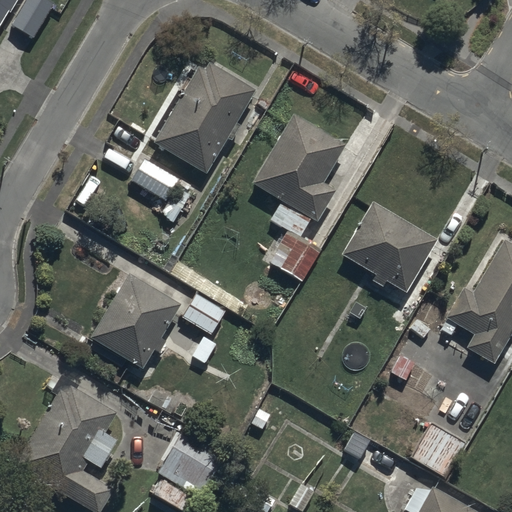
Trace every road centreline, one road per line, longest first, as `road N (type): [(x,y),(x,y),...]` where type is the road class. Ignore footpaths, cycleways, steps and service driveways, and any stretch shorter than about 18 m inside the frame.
road 1 (residential): [(128,0),(0,218)]
road 2 (residential): [(282,0),(475,112)]
